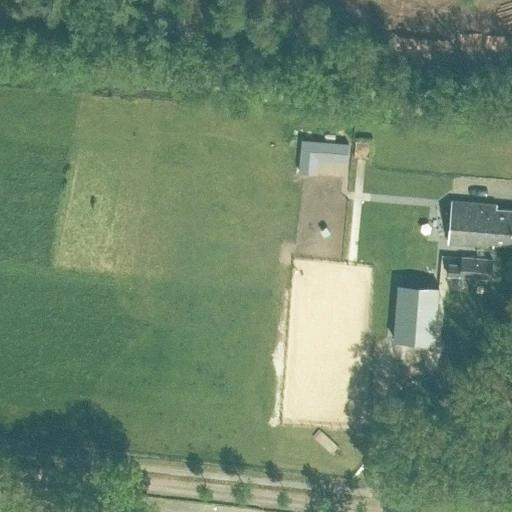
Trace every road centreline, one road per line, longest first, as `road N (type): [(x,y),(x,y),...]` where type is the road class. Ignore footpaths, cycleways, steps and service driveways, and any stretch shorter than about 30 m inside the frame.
road 1 (track): [(511,61),(0,6)]
road 2 (track): [(0,471),(377,511)]
